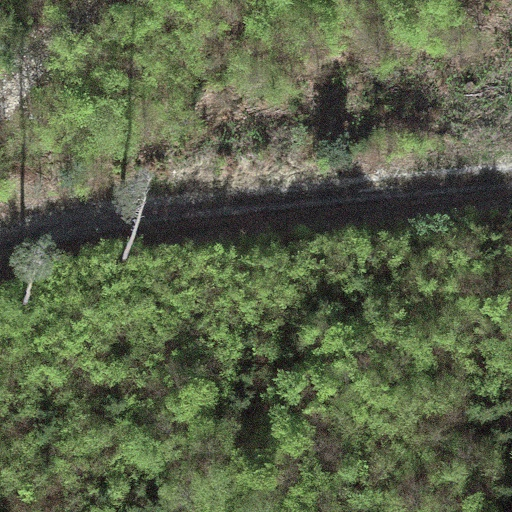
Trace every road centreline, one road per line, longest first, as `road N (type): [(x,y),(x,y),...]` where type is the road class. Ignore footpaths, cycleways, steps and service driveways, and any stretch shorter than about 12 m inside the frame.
road 1 (track): [(0,203),(511,171)]
road 2 (track): [(118,0),(0,102)]
